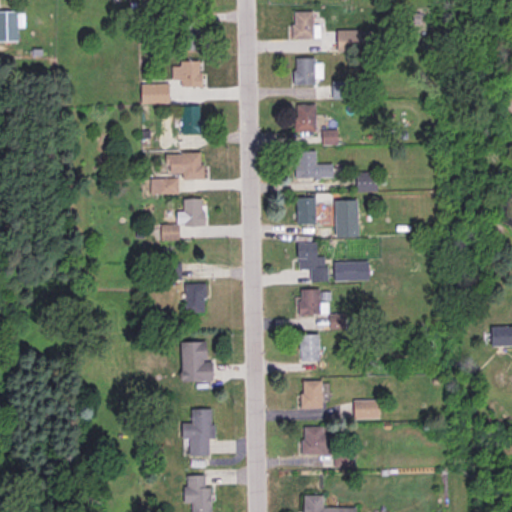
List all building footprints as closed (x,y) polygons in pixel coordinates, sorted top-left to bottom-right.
[(311,39),(310,11),(289,11),(289,39),(311,39)] [(177,22),(177,51),(198,50),(198,22),(177,22)] [(358,30),(334,31),(334,51),(359,50),(358,30)] [(291,59),(291,82),(319,82),(319,59),(291,59)] [(198,87),(199,62),(170,61),(170,79),(178,79),(178,86),(198,87)] [(330,98),(351,98),(351,81),(330,81),(330,98)] [(138,85),(138,102),(166,102),(166,85),(138,85)] [(293,104),(293,131),(313,131),(313,104),(293,104)] [(179,105),(179,133),(198,133),(198,105),(179,105)] [(321,143),(333,143),(333,130),(321,130),(321,143)] [(313,150),(292,150),(292,178),(330,178),(330,164),(313,164),(313,150)] [(179,179),(200,179),(200,153),(164,153),(164,173),(179,173),(179,179)] [(354,191),(375,191),(375,171),(354,171),(354,191)] [(174,192),(174,178),(154,178),(154,192),(174,192)] [(313,196),(294,196),(294,223),(313,223),(313,196)] [(201,198),(180,198),(180,212),(176,212),(176,226),(201,226),(201,198)] [(294,242),(295,269),(307,269),(307,281),(325,281),(325,256),(313,256),(313,242),(294,242)] [(182,283),(182,311),(203,311),(203,283),(182,283)] [(297,315),(318,315),(318,289),(297,289),(297,315)] [(327,328),(327,313),(344,312),(344,328),(327,328)] [(511,326),(487,326),(487,345),(511,345),(511,326)] [(299,334),(299,361),(316,361),(316,334),(299,334)] [(178,341),(178,381),(207,381),(207,341),(178,341)] [(319,409),(319,381),(298,381),(298,409),(319,409)] [(376,419),(376,400),(350,400),(350,419),(376,419)] [(187,439),(187,455),(205,455),(205,438),(210,438),(210,409),(189,409),(188,423),(179,423),(179,439),(187,439)] [(322,426),(301,426),(301,456),(332,456),(332,434),(322,434),(322,426)] [(209,511),(209,487),(203,487),(203,475),(184,475),(184,511),(209,511)] [(353,511),(354,507),(321,506),(321,496),(301,495),(301,511),(353,511)]
